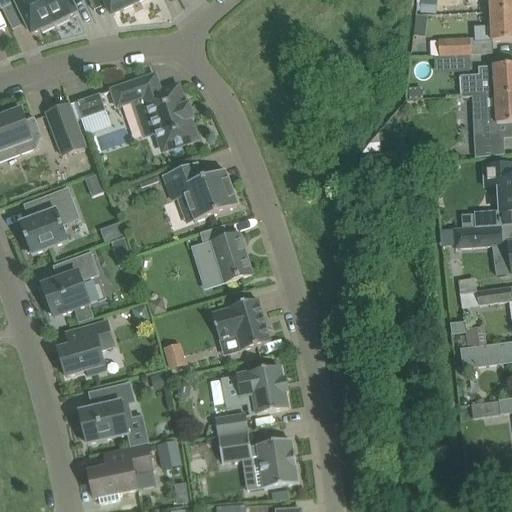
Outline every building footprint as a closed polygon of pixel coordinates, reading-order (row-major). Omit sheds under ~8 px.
[(55,28),(41,0),(0,0),(0,6),(2,11),(18,3),(33,35),(41,31),(43,34),(55,28)] [(41,0),(55,28),(70,21),(68,18),(77,14),(69,0),(41,0)] [(137,5),(134,0),(104,0),(113,16),(137,5)] [(433,14),(433,0),(421,0),(421,14),(433,14)] [(511,0),(490,0),(491,14),(511,12),(511,0)] [(511,12),(491,14),(492,26),(475,27),(476,43),(493,42),(493,43),(511,41),(511,12)] [(472,38),(439,40),(440,58),(464,57),(473,56),(472,38)] [(469,58),(449,59),(450,73),(470,72),(469,58)] [(479,69),(481,97),(511,95),(511,65),(494,67),(494,68),(479,69)] [(118,109),(134,103),(146,138),(157,134),(164,153),(198,141),(191,122),(195,120),(189,106),(186,107),(179,87),(162,93),(156,76),(112,91),(118,109)] [(423,90),(410,90),(410,101),(423,100),(423,90)] [(511,95),(481,97),(473,98),(474,114),(473,114),(475,139),(489,138),(490,143),(505,142),(505,139),(511,139),(511,95)] [(77,104),(82,121),(106,112),(100,96),(77,104)] [(47,115),(63,157),(86,149),(70,106),(47,115)] [(0,154),(16,148),(20,158),(37,151),(33,142),(42,138),(35,119),(26,123),(22,111),(0,119),(0,154)] [(398,151),(397,133),(379,134),(381,153),(398,151)] [(366,157),(369,175),(400,171),(397,153),(366,157)] [(196,223),(239,208),(239,207),(238,207),(226,173),(226,172),(203,181),(197,166),(199,165),(198,164),(163,177),(163,178),(165,178),(174,203),(187,199),(196,223)] [(490,188),(499,187),(500,215),(503,215),(504,228),(511,227),(511,166),(489,168),(490,188)] [(73,182),(69,170),(61,173),(58,180),(61,188),(73,183),(73,182)] [(27,208),(32,222),(21,226),(32,257),(69,243),(63,226),(79,220),(68,192),(27,208)] [(474,216),(462,217),(463,230),(475,230),(474,216)] [(107,242),(125,235),(120,223),(102,230),(107,242)] [(216,254),(214,255),(218,268),(221,267),(226,284),(252,276),(240,236),(228,239),(225,228),(202,235),(205,247),(213,244),(216,254)] [(454,231),(456,251),(496,248),(505,246),(504,228),(475,230),(463,230),(454,231)] [(112,244),(120,267),(133,263),(124,239),(112,244)] [(498,262),(500,277),(511,276),(511,275),(511,244),(505,246),(496,248),(498,262)] [(43,287),(49,302),(45,304),(50,316),(53,315),(55,319),(90,306),(82,283),(99,277),(91,255),(54,269),(59,282),(43,287)] [(452,281),(464,280),(462,256),(449,257),(452,281)] [(477,293),(479,307),(511,302),(511,296),(511,289),(477,293)] [(479,307),(477,293),(461,295),(463,310),(479,307)] [(167,313),(164,304),(158,301),(149,303),(153,317),(167,313)] [(230,311),(213,316),(221,342),(238,337),(243,352),(271,344),(259,301),(230,310),(230,311)] [(133,312),(135,319),(143,324),(151,321),(147,307),(133,312)] [(107,373),(101,352),(114,348),(107,323),(89,329),(92,342),(59,352),(67,379),(87,373),(88,378),(107,373)] [(468,350),(477,349),(488,348),(486,329),(466,331),(468,350)] [(511,344),(488,348),(477,349),(479,360),(490,358),(490,361),(511,358),(511,344)] [(179,356),(177,347),(164,350),(170,371),(187,367),(183,355),(179,356)] [(286,394),(289,394),(287,381),(283,381),(281,369),(238,378),(242,400),(254,398),(258,417),(289,411),(286,394)] [(155,392),(168,388),(165,374),(151,378),(155,392)] [(81,430),(84,443),(87,443),(88,446),(130,436),(127,422),(131,421),(127,405),(134,403),(130,387),(91,396),(95,411),(80,414),(84,429),(81,430)] [(511,400),(499,402),(501,417),(511,415),(511,400)] [(480,406),(472,407),(473,421),(482,419),(480,406)] [(246,416),(216,421),(219,438),(248,433),(246,416)] [(253,460),(260,459),(265,490),(299,485),(296,467),(297,467),(295,453),(294,454),(292,442),(251,448),(249,434),(219,439),(223,465),(253,460)] [(182,467),(177,444),(158,447),(163,471),(182,467)] [(90,474),(95,501),(99,500),(101,506),(121,502),(120,496),(139,492),(135,476),(147,474),(145,463),(151,462),(148,447),(119,453),(122,467),(90,474)] [(177,503),(188,503),(187,474),(176,474),(177,503)]
